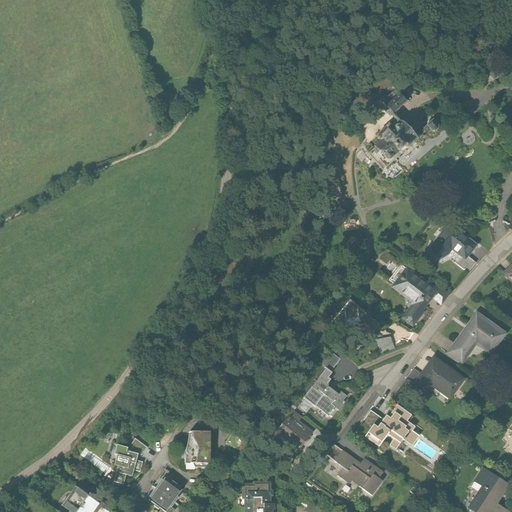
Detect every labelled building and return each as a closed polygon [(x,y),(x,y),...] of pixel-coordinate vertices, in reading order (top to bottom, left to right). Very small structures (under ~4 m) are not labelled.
[(410,100),(403,92),(390,104),(398,112),(410,100)] [(404,147),(407,150),(422,137),(406,119),(398,127),(394,122),(381,133),(385,138),(380,143),(391,156),(395,156),(404,147)] [(470,257),(482,243),(454,222),(440,240),(437,247),(440,254),(447,256),(454,251),(457,247),(470,257)] [(444,288),(412,264),(397,285),(418,301),(407,315),(417,323),(438,296),(444,288)] [(446,285),(444,288),(438,296),(447,302),(455,291),(446,285)] [(355,298),(332,325),(339,331),(345,324),(370,322),(378,329),(383,322),(355,298)] [(511,331),(482,309),(452,351),(467,362),(482,341),(496,352),(511,331)] [(439,354),(426,371),(418,382),(431,391),(437,383),(455,396),(469,378),(439,354)] [(412,377),(418,382),(426,371),(420,366),(412,377)] [(313,390),(323,398),(314,409),(326,418),(340,402),(337,400),(343,393),(336,388),(338,386),(325,375),(313,390)] [(418,414),(403,403),(394,415),(391,414),(383,426),(379,423),(370,435),(384,445),(393,432),(400,437),(395,443),(401,447),(408,438),(417,444),(424,435),(417,430),(420,426),(413,421),(418,414)] [(302,451),(317,431),(294,414),(279,435),(302,451)] [(216,430),(197,430),(194,445),(192,452),(192,462),(216,462),(216,430)] [(239,430),(232,440),(241,447),(249,437),(239,430)] [(141,437),(134,446),(133,450),(145,453),(147,453),(152,445),(141,437)] [(124,443),(121,452),(122,452),(115,479),(118,480),(119,478),(129,481),(132,472),(139,474),(141,467),(146,468),(148,459),(143,458),(145,453),(133,450),(134,446),(124,443)] [(365,462),(339,443),(331,453),(348,466),(343,474),(355,483),(357,480),(376,494),(386,480),(383,478),(389,470),(370,456),(365,462)] [(216,471),(216,462),(192,462),(192,452),(194,445),(190,446),(187,464),(189,468),(193,469),(216,471)] [(151,495),(155,498),(163,486),(171,475),(177,480),(181,474),(171,467),(151,495)] [(473,507),(481,511),(511,511),(511,510),(500,502),(511,484),(511,483),(487,467),(479,481),(487,486),(473,507)] [(171,475),(163,486),(179,498),(187,487),(177,480),(171,475)] [(274,482),(257,482),(257,484),(245,484),(246,499),(248,499),(247,511),(276,511),(277,508),(279,508),(279,503),(274,503),(274,495),(277,495),(277,489),(274,489),(274,482)] [(179,498),(163,486),(155,498),(171,509),(179,498)] [(76,511),(103,511),(111,501),(99,493),(97,495),(86,487),(83,491),(94,499),(86,509),(75,501),(72,506),(78,510),(76,511)] [(27,491),(21,496),(24,499),(30,494),(27,491)] [(177,503),(170,511),(181,511),(185,508),(177,503)]
